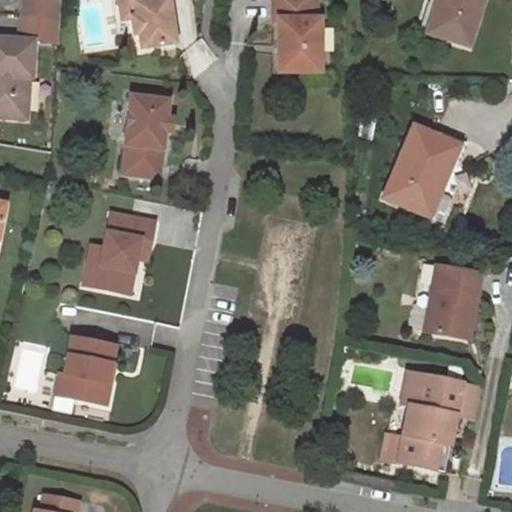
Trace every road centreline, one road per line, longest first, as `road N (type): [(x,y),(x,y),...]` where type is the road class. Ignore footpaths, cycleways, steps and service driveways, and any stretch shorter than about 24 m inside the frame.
road 1 (residential): [(166,468),(217,202),(221,72)]
road 2 (residential): [(381,511),(166,468)]
road 3 (residential): [(166,468),(0,434)]
